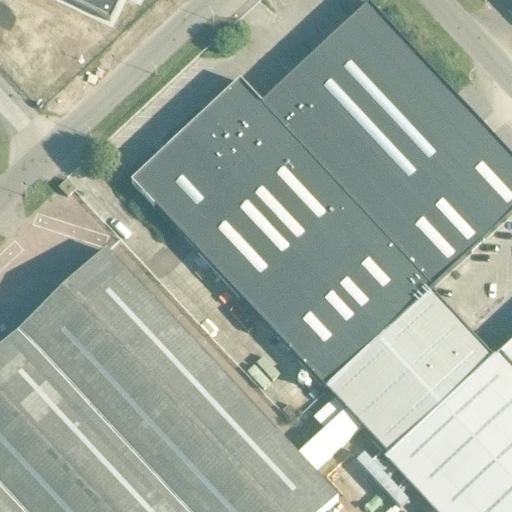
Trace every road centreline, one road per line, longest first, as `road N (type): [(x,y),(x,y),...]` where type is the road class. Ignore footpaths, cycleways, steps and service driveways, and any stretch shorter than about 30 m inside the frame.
road 1 (unclassified): [(0,194),(207,0)]
road 2 (unclassified): [(511,89),(427,0)]
